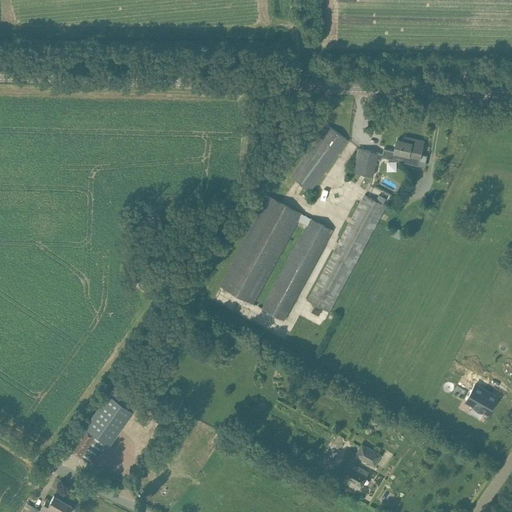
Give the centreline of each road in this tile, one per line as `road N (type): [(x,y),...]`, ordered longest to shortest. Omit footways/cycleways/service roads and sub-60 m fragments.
road 1 (unclassified): [(511,95),(0,77)]
road 2 (unclassified): [(48,465),(108,381),(150,289),(220,196)]
